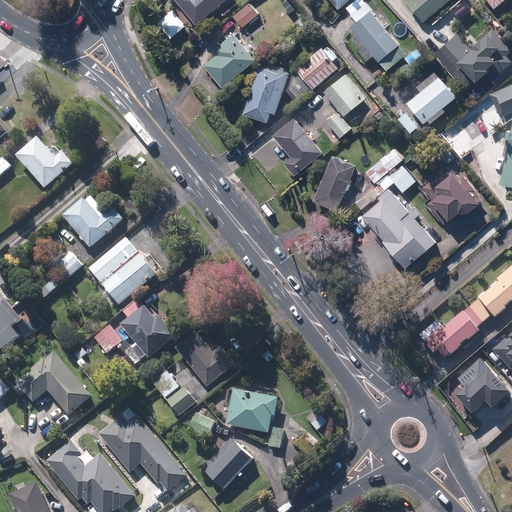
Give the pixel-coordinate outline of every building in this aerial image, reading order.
[(210,0),(178,0),(198,25),(218,9),(210,0)] [(351,0),(333,0),(340,9),(351,0)] [(369,60),(375,55),(380,61),(387,70),(408,52),(401,43),(372,9),(363,0),(356,0),(347,8),(359,21),(351,28),(359,37),(353,42),(369,60)] [(409,0),(427,23),(455,0),(409,0)] [(250,2),(235,16),(253,36),(268,22),(250,2)] [(511,45),(495,26),(472,46),(460,32),(436,53),(464,85),(475,76),(480,82),(489,74),(499,85),(511,73),(511,54),(510,52),(511,50),(511,45)] [(214,47),(219,54),(206,64),(224,87),(259,59),(241,37),(236,30),(214,47)] [(294,75),(286,96),(292,104),(297,100),(299,102),(315,89),(342,68),(330,54),(324,59),(316,50),(296,66),(300,70),(294,75)] [(282,68),(280,73),(262,67),(245,113),(269,122),(273,111),(279,113),(292,77),(290,77),(291,72),(282,68)] [(418,85),(423,91),(409,103),(425,122),(458,94),(442,75),(437,69),(418,85)] [(348,73),(326,92),(346,116),(368,97),(348,73)] [(511,111),(511,83),(491,92),(501,116),(511,111)] [(404,115),(400,119),(412,133),(422,125),(409,110),(404,115)] [(341,113),(329,122),(341,139),(354,129),(341,113)] [(298,116),(276,133),(293,155),(286,160),(296,174),(326,151),(298,116)] [(0,141),(11,133),(0,118),(0,141)] [(506,138),(510,139),(501,182),(511,184),(511,129),(508,128),(506,138)] [(58,157),(40,136),(18,156),(47,189),(76,163),(65,150),(58,157)] [(398,148),(367,172),(376,183),(406,158),(398,148)] [(358,164),(336,154),(316,198),(339,208),(358,164)] [(5,158),(0,161),(0,177),(13,168),(5,158)] [(449,220),(462,211),(469,211),(483,200),(475,190),(477,189),(465,174),(463,176),(461,177),(453,168),(442,177),(439,174),(423,187),(449,220)] [(364,214),(375,227),(373,229),(378,235),(380,234),(408,267),(439,241),(418,217),(421,214),(414,206),(409,210),(393,190),(364,214)] [(93,196),(88,200),(86,197),(64,216),(91,249),(126,220),(115,206),(107,213),(93,196)] [(129,238),(92,268),(103,282),(141,252),(129,238)] [(73,251),(57,264),(70,280),(87,267),(73,251)] [(145,253),(106,285),(122,305),(161,273),(145,253)] [(501,282),(471,306),(484,322),(492,315),(495,319),(508,308),(507,307),(511,302),(511,267),(498,279),(501,282)] [(61,276),(41,292),(46,298),(66,282),(61,276)] [(0,347),(1,348),(12,339),(16,344),(33,331),(22,318),(21,319),(5,299),(0,302),(0,347)] [(124,312),(130,318),(122,325),(139,344),(129,353),(138,363),(148,354),(152,359),(179,335),(160,314),(157,316),(146,304),(142,307),(137,301),(124,312)] [(479,326),(484,322),(471,306),(445,327),(438,319),(420,334),(435,352),(439,349),(446,358),(453,353),(463,345),(462,344),(469,338),(470,339),(482,330),(479,326)] [(112,324),(96,338),(108,353),(125,339),(112,324)] [(207,325),(179,348),(209,385),(237,362),(207,325)] [(503,360),(509,354),(511,357),(511,337),(502,346),(496,352),(503,360)] [(23,396),(27,393),(35,403),(50,390),(69,414),(77,408),(78,409),(95,395),(94,393),(74,370),(58,351),(50,358),(49,356),(17,382),(21,386),(17,390),(23,396)] [(479,358),(457,378),(464,386),(455,395),(471,413),(485,401),(491,407),(509,391),(479,358)] [(168,369),(153,381),(166,398),(181,387),(168,369)] [(0,374),(0,399),(12,390),(0,374)] [(187,387),(169,401),(182,418),(200,405),(187,387)] [(271,432),(274,414),(277,415),(280,396),(277,396),(236,388),(229,425),(271,432)] [(319,408),(307,417),(322,436),(333,427),(319,408)] [(200,412),(190,430),(206,439),(216,420),(200,412)] [(129,421),(124,416),(96,438),(127,477),(144,464),(160,484),(161,483),(168,492),(189,475),(166,446),(139,413),(129,421)] [(274,427),(270,445),(282,448),(286,430),(274,427)] [(0,450),(8,439),(0,433),(2,430),(0,428),(0,450)] [(235,438),(204,469),(226,490),(257,459),(235,438)] [(84,497),(91,505),(94,503),(101,511),(111,511),(114,510),(115,511),(116,511),(137,495),(102,453),(93,461),(76,439),(48,460),(80,500),(84,497)] [(299,458),(285,464),(289,472),(303,466),(299,458)] [(19,511),(54,511),(40,481),(11,494),(19,511)] [(227,511),(231,509),(220,494),(213,500),(222,511),(227,511)]
